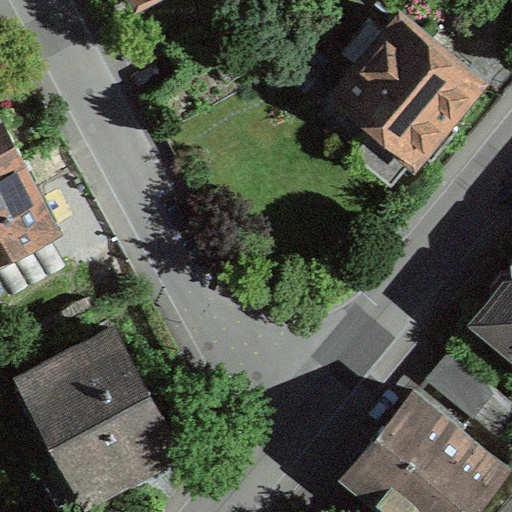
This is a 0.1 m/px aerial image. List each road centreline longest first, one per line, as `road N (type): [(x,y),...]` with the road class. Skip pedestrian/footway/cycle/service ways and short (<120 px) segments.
road 1 (residential): [(53,0),(279,424)]
road 2 (residential): [(279,424),(511,150)]
